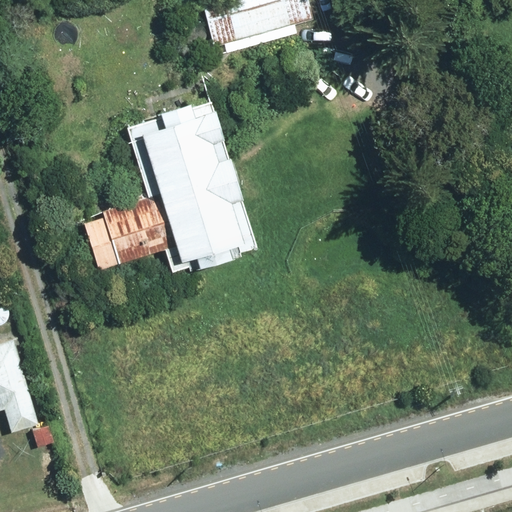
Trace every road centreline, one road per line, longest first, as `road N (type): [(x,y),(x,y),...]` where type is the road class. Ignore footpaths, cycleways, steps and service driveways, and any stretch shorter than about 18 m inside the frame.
road 1 (unknown): [(299,477),(183,69),(212,0)]
road 2 (residential): [(511,414),(181,511)]
road 3 (unknown): [(232,241),(511,151)]
